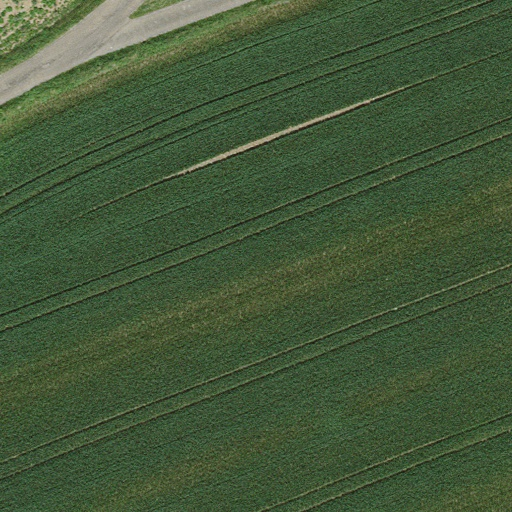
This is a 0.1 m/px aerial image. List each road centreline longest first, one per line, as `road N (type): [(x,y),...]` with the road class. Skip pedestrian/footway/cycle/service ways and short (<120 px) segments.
road 1 (track): [(68,49),(220,0)]
road 2 (unclassified): [(0,90),(68,49),(125,0)]
